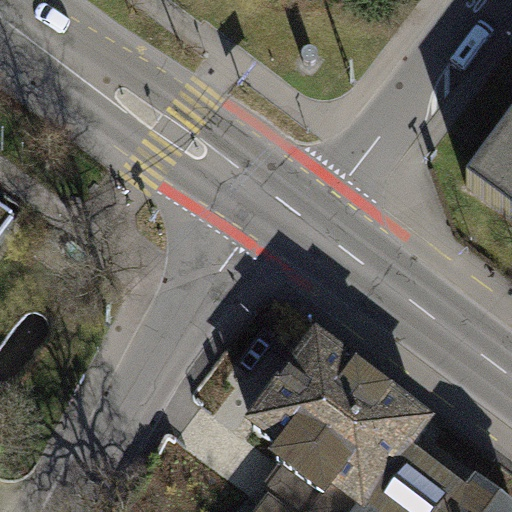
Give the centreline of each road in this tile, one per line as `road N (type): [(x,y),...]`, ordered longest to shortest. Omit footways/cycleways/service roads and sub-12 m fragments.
road 1 (residential): [(77,511),(162,365),(272,202)]
road 2 (primary): [(0,10),(272,202)]
road 3 (residential): [(308,228),(487,0)]
road 4 (primary): [(308,228),(511,379)]
